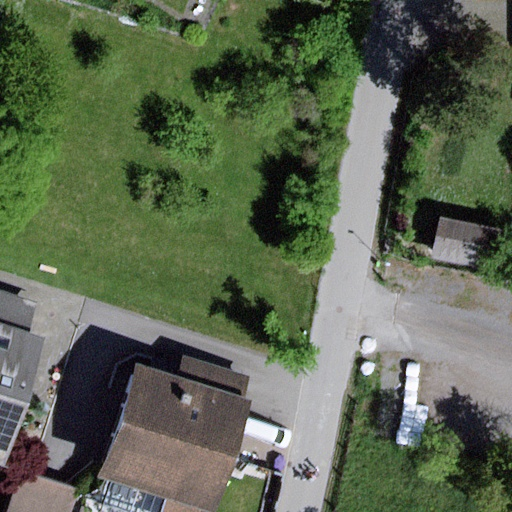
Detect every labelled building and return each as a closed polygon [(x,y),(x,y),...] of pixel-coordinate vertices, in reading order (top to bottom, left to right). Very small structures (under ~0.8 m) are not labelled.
[(498,228),(426,214),(418,254),(490,268),(498,228)] [(0,289),(0,326),(19,332),(29,299),(0,289)] [(0,326),(0,427),(26,334),(19,332),(0,326)] [(511,361),(408,346),(398,411),(504,427),(511,372),(511,361)] [(191,511),(230,395),(113,357),(76,468),(153,493),(147,511),(191,511)] [(71,511),(79,488),(12,468),(0,508),(0,511),(71,511)]
